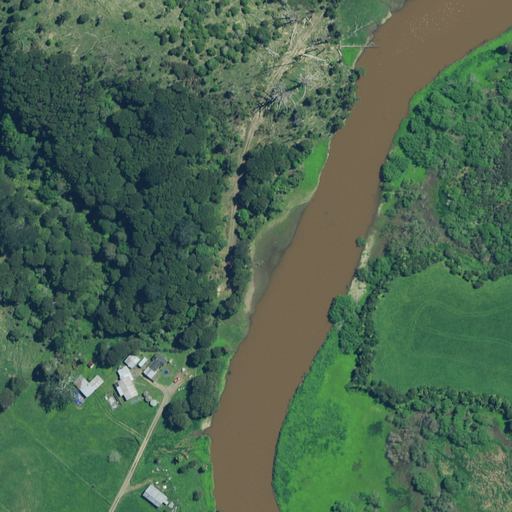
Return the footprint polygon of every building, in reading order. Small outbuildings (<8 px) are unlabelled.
[(139,360),(131,353),(124,362),(132,368),(139,360)] [(151,364),(150,364),(143,372),(155,382),(160,376),(155,373),(161,366),(163,367),(167,361),(158,354),(153,360),(154,361),(151,364)] [(133,380),(126,367),(118,371),(123,380),(118,382),(120,386),(117,388),(121,396),(125,394),(128,400),(139,395),(132,381),(133,380)] [(104,382),(98,376),(89,384),(81,376),(74,383),(88,397),(104,382)] [(167,497),(151,485),(143,496),(159,508),(167,497)]
